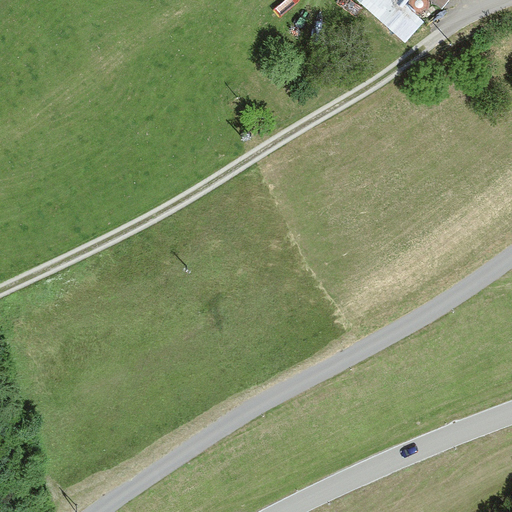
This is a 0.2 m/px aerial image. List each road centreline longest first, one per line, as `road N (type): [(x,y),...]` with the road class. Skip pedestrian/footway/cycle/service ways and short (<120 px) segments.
road 1 (track): [(0,291),(190,198),(486,11)]
road 2 (residential): [(511,260),(450,306),(252,412),(103,511)]
road 3 (tertiary): [(295,511),(409,452),(511,413)]
